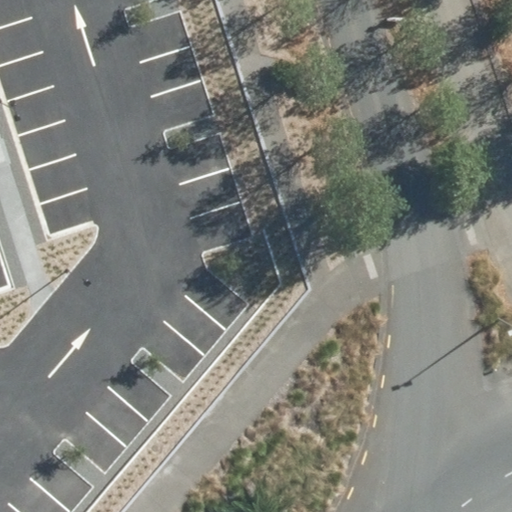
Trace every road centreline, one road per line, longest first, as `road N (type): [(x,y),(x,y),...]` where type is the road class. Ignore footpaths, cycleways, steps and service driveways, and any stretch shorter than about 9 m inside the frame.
road 1 (unclassified): [(472,472),(423,255),(337,0)]
road 2 (unclassified): [(445,0),(511,198)]
